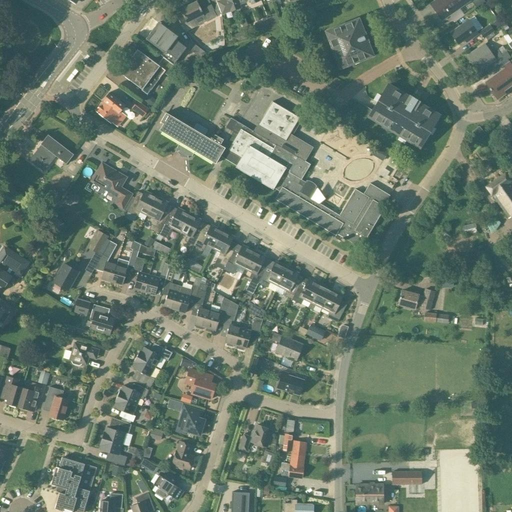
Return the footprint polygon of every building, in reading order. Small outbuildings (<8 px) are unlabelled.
[(214,10),(208,0),(199,5),(197,1),(181,10),(187,22),(202,14),(203,16),(214,10)] [(221,0),(217,2),(222,15),(241,7),(240,5),(239,2),(234,3),(233,0),(221,0)] [(439,0),(442,3),(434,9),(441,20),(469,0),(468,0),(439,0)] [(258,22),(260,29),(278,24),(276,17),(258,22)] [(358,18),(324,31),(339,68),(373,55),(368,42),(371,41),(367,30),(363,31),(358,18)] [(477,34),(468,20),(450,33),(458,44),(464,40),(466,42),(477,34)] [(158,52),(162,56),(173,64),(186,47),(176,40),(178,37),(158,22),(145,39),(160,50),(158,52)] [(480,32),(484,38),(494,31),(490,25),(480,32)] [(194,53),(190,60),(196,65),(205,52),(195,44),(190,50),(194,53)] [(506,52),(501,56),(497,51),(491,55),(484,45),(467,57),(478,72),(488,65),(492,70),(509,57),(506,52)] [(173,76),(179,68),(173,64),(162,56),(157,63),(137,49),(119,72),(142,89),(142,90),(147,94),(151,89),(160,78),(159,78),(165,70),(173,76)] [(188,76),(196,65),(190,60),(182,71),(188,76)] [(511,85),(511,67),(509,63),(504,67),(505,69),(486,83),(497,99),(505,94),(503,92),(511,85)] [(419,101),(417,100),(411,96),(408,94),(407,96),(387,84),(376,102),(371,110),(368,116),(419,147),(438,115),(418,103),(419,101)] [(126,115),(121,111),(126,105),(110,91),(103,100),(104,101),(96,110),(111,122),(111,121),(117,126),(126,115)] [(137,101),(132,109),(143,118),(149,110),(137,101)] [(266,139),(304,162),(313,148),(290,134),(300,118),(272,101),(260,121),(259,121),(253,131),(266,139)] [(238,135),(244,125),(231,118),(225,127),(219,137),(214,135),(212,138),(210,137),(209,138),(204,136),(208,130),(196,123),(193,129),(165,112),(160,121),(163,123),(159,130),(179,142),(176,147),(176,151),(187,158),(191,156),(194,151),(215,164),(220,156),(219,156),(224,148),(223,147),(232,131),(238,135)] [(219,156),(220,156),(236,165),(235,167),(272,189),(273,188),(279,191),(274,199),(334,236),(335,234),(342,237),(358,247),(364,237),(366,238),(385,207),(383,205),(389,195),(369,183),(362,194),(355,190),(339,216),(320,205),(327,200),(318,189),(318,190),(301,179),(310,165),(304,162),(266,139),(253,131),(244,125),(238,135),(232,131),(223,147),(224,148),(219,156)] [(472,132),(479,140),(486,134),(479,126),(472,132)] [(55,156),(65,164),(73,154),(48,134),(40,144),(41,145),(29,160),(43,171),(55,156)] [(375,156),(383,160),(387,151),(379,147),(375,156)] [(115,205),(123,209),(131,194),(124,190),(123,191),(119,189),(125,177),(102,163),(91,181),(120,197),(115,205)] [(511,215),(511,182),(511,181),(505,173),(486,187),(491,194),(492,194),(509,217),(511,215)] [(140,210),(147,214),(156,197),(144,191),(138,203),(133,200),(127,212),(137,216),(140,210)] [(156,197),(147,214),(154,217),(148,229),(158,234),(167,217),(161,214),(167,202),(156,197)] [(172,220),(167,217),(158,234),(167,238),(173,227),(180,231),(189,213),(178,208),(172,220)] [(200,219),(189,213),(180,231),(187,234),(184,241),(194,245),(199,234),(194,231),(200,219)] [(476,223),(464,224),(465,234),(476,233),(476,223)] [(205,237),(199,234),(194,245),(203,250),(206,244),(213,248),(222,230),(211,224),(205,237)] [(108,236),(97,230),(88,246),(99,252),(108,236)] [(234,236),(222,230),(213,248),(221,251),(218,257),(222,260),(220,263),(226,266),(233,251),(228,248),(234,236)] [(151,247),(155,239),(148,236),(144,244),(151,247)] [(110,259),(117,245),(110,241),(103,255),(110,259)] [(152,247),(168,254),(171,248),(155,241),(152,247)] [(233,251),(226,266),(224,269),(233,273),(237,265),(245,268),(253,250),(242,244),(237,253),(233,251)] [(0,286),(3,289),(12,276),(19,266),(23,269),(28,262),(4,246),(0,252),(0,286)] [(134,266),(137,257),(138,251),(133,249),(129,261),(128,264),(128,265),(134,266)] [(264,256),(253,250),(245,268),(252,272),(249,278),(258,282),(264,271),(259,268),(264,256)] [(354,267),(359,259),(352,255),(347,263),(354,267)] [(134,289),(144,292),(149,274),(141,272),(145,259),(137,257),(134,266),(132,272),(138,274),(134,289)] [(122,285),(127,267),(128,265),(128,264),(129,261),(119,258),(117,264),(112,282),(122,285)] [(199,273),(202,266),(188,258),(185,265),(199,273)] [(101,279),(112,282),(117,264),(106,261),(101,279)] [(269,273),(264,271),(258,282),(275,291),(287,267),(275,261),(269,273)] [(161,275),(166,277),(170,265),(165,262),(161,275)] [(53,282),(68,290),(78,272),(64,263),(53,282)] [(170,265),(166,277),(165,281),(172,283),(176,268),(170,265)] [(287,267),(275,291),(282,294),(292,299),(297,288),(292,285),(298,273),(287,267)] [(160,278),(149,274),(144,292),(155,295),(160,278)] [(302,290),(297,288),(292,299),(301,304),(304,298),(310,301),(319,284),(308,278),(302,290)] [(205,284),(200,283),(199,286),(198,289),(196,297),(194,303),(201,304),(202,305),(206,291),(208,285),(205,284)] [(190,295),(196,297),(198,289),(199,286),(193,284),(192,289),(181,286),(180,292),(175,309),(185,312),(190,295)] [(316,304),(322,307),(331,290),(319,284),(310,301),(307,307),(312,310),(316,304)] [(164,306),(175,309),(180,292),(169,289),(164,306)] [(421,308),(430,310),(435,291),(425,289),(423,296),(402,290),(398,304),(415,309),(416,304),(422,306),(421,308)] [(342,295),(331,290),(322,307),(329,311),(326,316),(337,322),(343,311),(336,308),(342,295)] [(230,300),(224,297),(224,296),(222,301),(220,310),(221,311),(227,312),(231,300),(230,300)] [(0,311),(0,320),(4,323),(14,307),(0,297),(0,310),(0,311)] [(75,311),(86,314),(90,302),(78,299),(75,311)] [(239,305),(231,300),(227,312),(225,318),(234,321),(239,305)] [(90,320),(92,321),(90,327),(109,333),(114,317),(106,315),(105,313),(107,307),(94,304),(89,318),(90,320)] [(204,327),(205,327),(210,310),(200,307),(194,324),(196,324),(196,327),(203,329),(204,327)] [(221,313),(210,310),(205,327),(207,327),(206,330),(213,332),(214,330),(216,330),(221,313)] [(423,321),(435,322),(436,313),(424,312),(423,321)] [(449,315),(436,313),(435,322),(448,323),(449,315)] [(255,318),(251,330),(259,333),(263,321),(255,318)] [(225,341),(227,342),(226,345),(233,347),(234,344),(235,345),(240,327),(230,324),(225,341)] [(322,337),(325,331),(311,324),(308,330),(306,334),(320,341),(322,337)] [(251,330),(240,327),(235,345),(236,345),(236,348),(244,350),(245,347),(246,348),(251,330)] [(275,351),(296,360),(303,344),(274,332),(271,339),(279,342),(275,351)] [(97,355),(99,349),(74,342),(71,353),(73,354),(71,361),(72,363),(79,365),(81,364),(82,363),(86,364),(89,356),(90,357),(93,355),(93,354),(97,355)] [(0,352),(9,355),(11,346),(0,344),(0,352)] [(137,356),(155,366),(161,357),(168,360),(172,352),(158,345),(154,352),(144,346),(141,351),(140,350),(137,356)] [(155,366),(137,356),(134,362),(135,362),(132,367),(142,372),(137,381),(150,387),(154,379),(150,376),(155,366)] [(253,358),(249,372),(257,374),(261,360),(253,358)] [(211,399),(212,397),(214,397),(215,391),(214,391),(216,384),(211,383),(213,376),(204,373),(190,369),(186,382),(194,385),(192,393),(211,399)] [(277,387),(283,389),(299,395),(304,380),(289,375),(289,373),(282,371),(277,387)] [(47,383),(48,374),(40,373),(39,382),(47,383)] [(6,403),(17,406),(23,387),(17,386),(19,380),(7,376),(1,397),(7,399),(6,403)] [(120,390),(118,396),(137,404),(139,398),(142,400),(147,389),(136,384),(134,390),(123,385),(121,390),(120,390)] [(23,387),(17,406),(28,409),(34,411),(38,400),(41,388),(30,385),(29,389),(23,387)] [(63,390),(49,386),(45,400),(53,402),(49,415),(63,419),(68,399),(61,397),(63,390)] [(182,393),(181,401),(191,402),(192,394),(182,393)] [(132,414),(137,404),(118,396),(115,402),(116,402),(114,407),(124,411),(122,417),(133,422),(136,416),(132,414)] [(169,398),(167,407),(180,411),(183,402),(169,398)] [(184,432),(185,430),(200,435),(205,420),(201,418),(203,412),(185,406),(177,430),(184,432)] [(285,426),(295,430),(298,421),(288,418),(285,426)] [(104,432),(102,438),(122,444),(126,433),(129,434),(131,427),(119,424),(117,430),(106,427),(105,432),(104,432)] [(252,442),(267,447),(273,430),(257,425),(252,442)] [(160,440),(163,432),(154,428),(150,436),(160,440)] [(246,449),(251,435),(244,433),(239,447),(246,449)] [(285,435),(283,450),(291,451),(292,452),(291,454),(305,456),(306,442),(293,441),(292,441),(293,436),(285,435)] [(119,454),(122,444),(102,438),(100,444),(101,444),(100,449),(111,453),(109,461),(124,465),(127,457),(119,454)] [(172,464),(189,469),(193,456),(189,455),(192,445),(180,441),(177,451),(172,464)] [(130,446),(126,464),(132,465),(134,455),(142,457),(144,450),(130,446)] [(0,448),(0,462),(3,464),(5,460),(7,461),(11,454),(0,448)] [(265,450),(262,460),(270,463),(274,453),(265,450)] [(305,456),(291,454),(290,463),(282,462),(281,470),(282,470),(281,475),(302,478),(303,467),(305,456)] [(72,511),(73,510),(78,511),(83,511),(97,467),(62,457),(59,467),(56,466),(51,484),(61,487),(55,508),(68,511),(72,511)] [(114,465),(111,474),(120,476),(123,467),(114,465)] [(422,484),(421,471),(392,471),(392,484),(422,484)] [(184,491),(174,484),(177,479),(168,473),(165,478),(159,475),(153,484),(158,487),(155,492),(164,498),(168,493),(178,500),(184,491)] [(383,503),(383,485),(356,485),(356,503),(383,503)] [(243,511),(244,492),(227,491),(225,511),(243,511)] [(110,494),(110,501),(101,501),(99,511),(114,511),(115,508),(121,509),(122,495),(110,494)] [(132,506),(133,511),(147,511),(146,507),(152,505),(148,494),(136,498),(138,504),(132,506)] [(292,503),(284,503),(283,511),(312,511),(313,504),(297,503),(297,500),(292,499),(292,503)]
